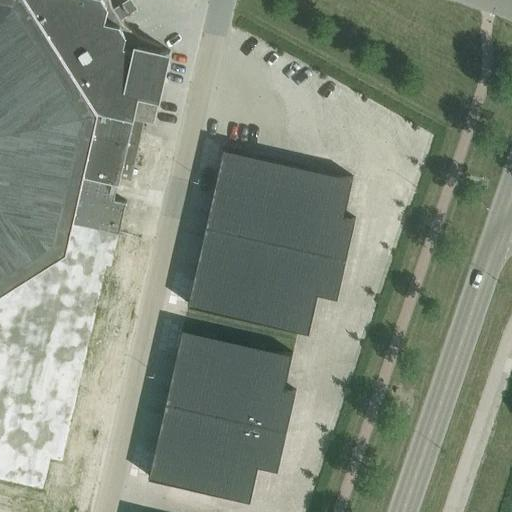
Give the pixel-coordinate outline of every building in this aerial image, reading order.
[(139,142),(138,142),(93,132),(93,131),(92,131),(91,133),(85,131),(89,115),(88,107),(20,0),(0,0),(0,281),(56,247),(61,240),(65,220),(74,222),(119,232),(126,201),(114,198),(119,177),(131,179),(139,142)] [(20,0),(88,107),(89,115),(85,131),(91,133),(92,131),(93,131),(93,132),(138,142),(139,142),(144,120),(154,122),(169,50),(168,50),(160,49),(161,45),(139,36),(123,22),(111,4),(109,0),(20,0)] [(206,225),(346,257),(347,254),(347,253),(354,222),(355,222),(356,217),(355,217),(364,179),(223,147),(206,225)] [(0,292),(0,482),(44,492),(51,461),(63,464),(106,268),(111,269),(119,232),(74,222),(67,250),(0,292)] [(346,257),(206,225),(188,304),(309,331),(318,292),(337,297),(336,297),(337,298),(338,293),(345,261),(346,261),(346,257)] [(182,327),(165,402),(287,429),(296,389),(295,389),(295,390),(284,387),(292,352),(182,327)] [(277,470),(287,429),(165,402),(149,476),(250,500),(258,464),(277,469),(277,470)]
